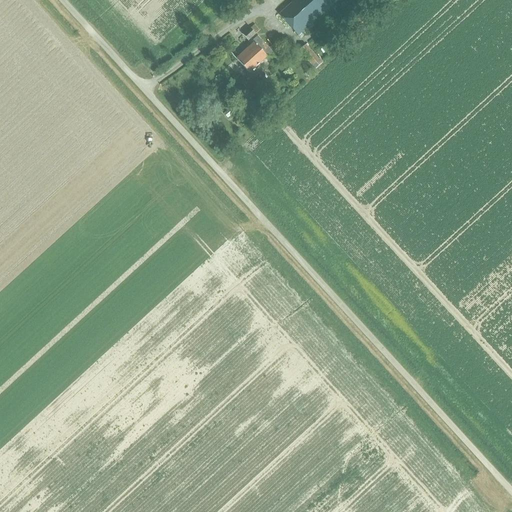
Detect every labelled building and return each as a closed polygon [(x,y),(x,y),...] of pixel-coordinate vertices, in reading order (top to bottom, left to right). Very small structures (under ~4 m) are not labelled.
[(337,0),(295,0),(279,15),(298,36),(337,0)] [(248,41),(256,34),(250,28),(243,35),(248,41)] [(249,74),(272,53),(257,36),(251,41),(253,43),(236,59),(249,74)] [(316,69),(323,63),(318,59),(306,45),(299,50),(316,69)] [(222,72),(217,75),(220,83),(226,80),(222,72)]
